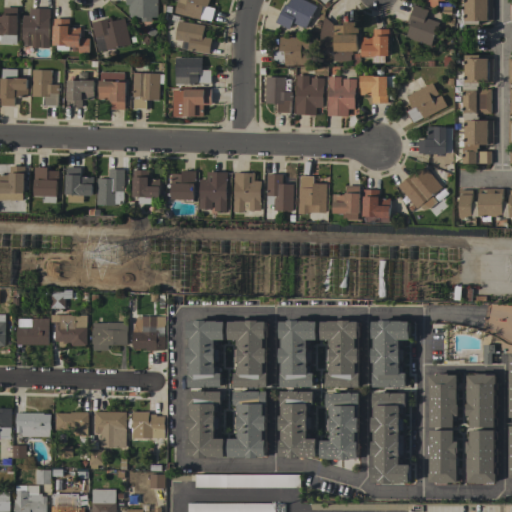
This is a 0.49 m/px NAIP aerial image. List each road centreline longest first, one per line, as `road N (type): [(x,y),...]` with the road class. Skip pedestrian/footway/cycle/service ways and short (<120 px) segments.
road 1 (residential): [(0,133),(380,145)]
road 2 (residential): [(0,380),(151,386)]
road 3 (residential): [(248,0),(244,139)]
